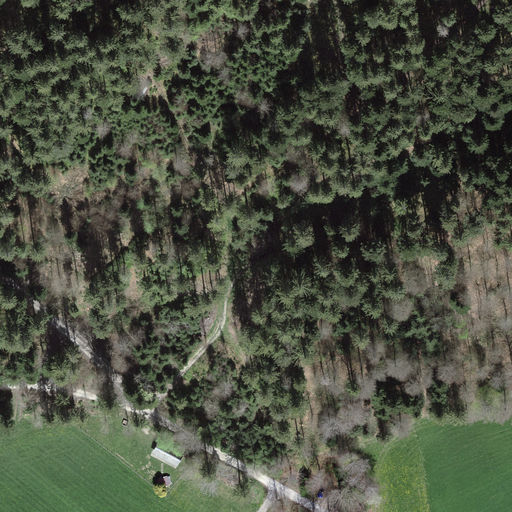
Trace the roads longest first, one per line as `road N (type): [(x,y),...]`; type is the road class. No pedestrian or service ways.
road 1 (track): [(374,137),(345,206),(240,273),(215,335),(152,411)]
road 2 (track): [(374,137),(405,72),(485,0)]
road 3 (track): [(0,385),(34,383),(152,411)]
road 4 (track): [(152,411),(277,485)]
road 5 (track): [(331,0),(374,137)]
road 6 (track): [(55,320),(152,411)]
